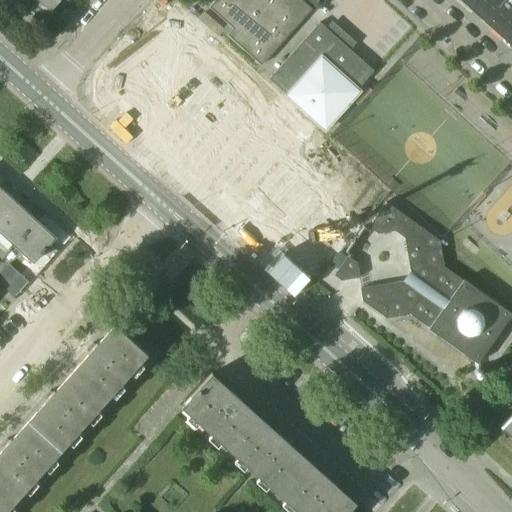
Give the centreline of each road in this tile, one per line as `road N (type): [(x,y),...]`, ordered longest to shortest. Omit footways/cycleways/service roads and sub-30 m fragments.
road 1 (residential): [(412,432),(362,478),(233,360),(228,335),(250,283)]
road 2 (residential): [(0,383),(160,203)]
road 3 (unclassified): [(412,432),(250,283)]
road 4 (unclassified): [(160,203),(38,95)]
road 5 (residential): [(511,88),(412,0)]
road 6 (residential): [(38,95),(124,0)]
road 7 (unclassified): [(250,283),(160,203)]
